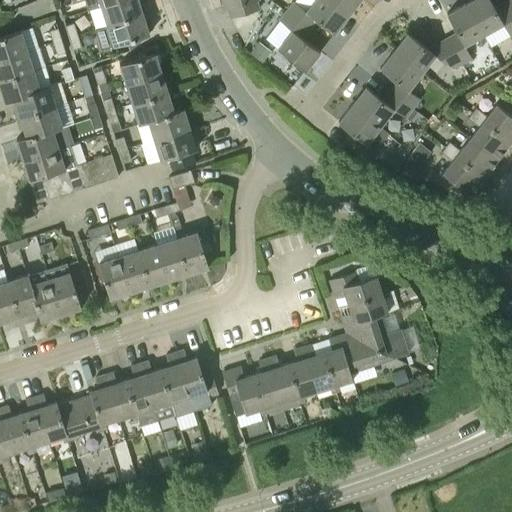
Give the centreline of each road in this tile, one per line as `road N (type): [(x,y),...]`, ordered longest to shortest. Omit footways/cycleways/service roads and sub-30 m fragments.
road 1 (residential): [(281,153),(247,199),(240,287),(223,302),(0,374)]
road 2 (residential): [(511,292),(477,261),(343,197),(281,153)]
road 3 (secondary): [(259,511),(351,485),(511,416)]
road 4 (residential): [(281,153),(236,94),(184,0)]
road 5 (residential): [(0,237),(160,184)]
road 6 (residential): [(306,115),(381,13),(405,0)]
